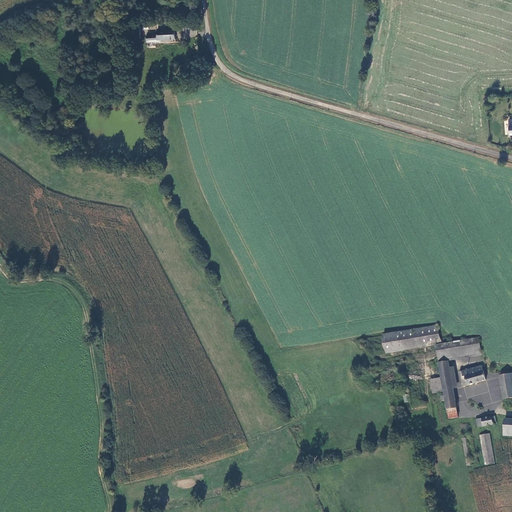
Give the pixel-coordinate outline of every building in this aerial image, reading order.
[(130,38),(138,37),(137,24),(129,24),(130,25),(130,36),(130,38)] [(174,29),(159,30),(159,40),(174,39),(174,29)] [(442,343),(438,324),(381,334),(385,353),(435,344),(442,343)] [(435,344),(438,363),(450,361),(483,355),(480,336),(442,343),(435,344)] [(438,363),(441,379),(443,390),(443,393),(444,399),(441,399),(442,405),(445,404),(446,411),(458,409),(450,361),(438,363)] [(460,371),(464,386),(486,380),(482,365),(460,371)] [(505,400),(511,398),(511,370),(508,371),(508,375),(501,376),(505,400)] [(443,390),(441,379),(429,381),(431,395),(443,393),(443,390)] [(458,409),(446,411),(448,420),(459,418),(458,409)] [(496,416),(477,420),(478,428),(485,427),(485,428),(486,429),(487,430),(488,430),(489,430),(490,429),(491,428),(491,427),(491,426),(498,424),(496,416)] [(479,436),(485,467),(496,465),(490,434),(479,436)] [(461,439),(466,467),(470,466),(466,438),(461,439)]
